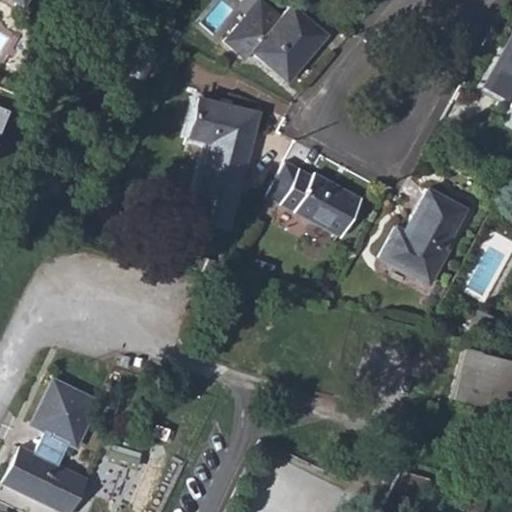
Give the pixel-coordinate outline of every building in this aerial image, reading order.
[(280,16),(261,0),(257,0),(229,33),(224,40),(245,58),(250,52),(252,53),(281,78),(306,48),(310,52),(315,45),(324,35),(289,5),(280,16)] [(497,57),(482,85),(511,101),(511,40),(502,59),(497,57)] [(208,141),(190,219),(230,228),(257,112),(196,97),(186,137),(208,141)] [(0,135),(9,112),(0,107),(0,135)] [(281,160),(261,194),(335,238),(357,202),(341,194),(339,196),(326,188),(328,185),(309,173),(307,176),(281,160)] [(387,237),(376,257),(427,285),(445,251),(442,249),(463,209),(425,188),(402,231),(396,241),(387,237)] [(387,237),(396,241),(402,231),(393,226),(387,237)] [(511,360),(461,347),(448,396),(511,413),(511,360)] [(15,445),(0,477),(0,483),(60,511),(68,511),(84,478),(55,464),(65,444),(74,448),(96,400),(50,378),(28,425),(41,431),(31,452),(15,445)] [(398,470),(377,511),(414,511),(430,479),(398,470)]
